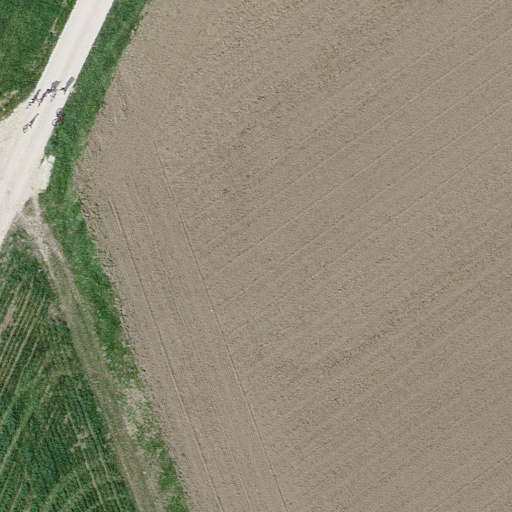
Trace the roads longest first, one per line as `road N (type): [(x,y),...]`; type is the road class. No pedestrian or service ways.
road 1 (track): [(0,165),(131,511)]
road 2 (track): [(79,0),(0,150)]
